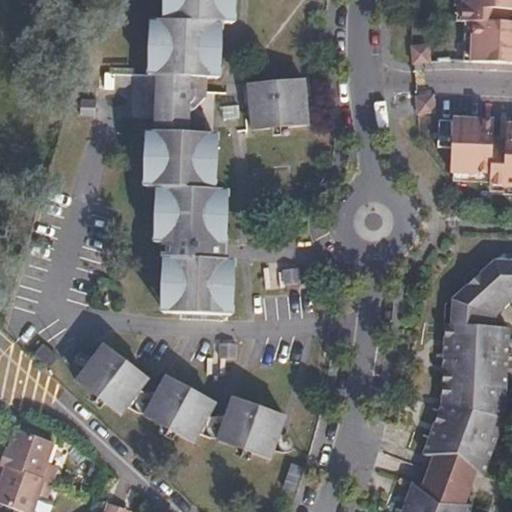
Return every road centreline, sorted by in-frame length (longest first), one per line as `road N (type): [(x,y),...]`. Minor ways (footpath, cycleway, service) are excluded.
road 1 (unknown): [(18,310),(361,380)]
road 2 (residential): [(326,511),(355,434),(375,265)]
road 3 (residential): [(0,381),(8,370),(169,511)]
road 4 (residential): [(365,81),(511,83)]
